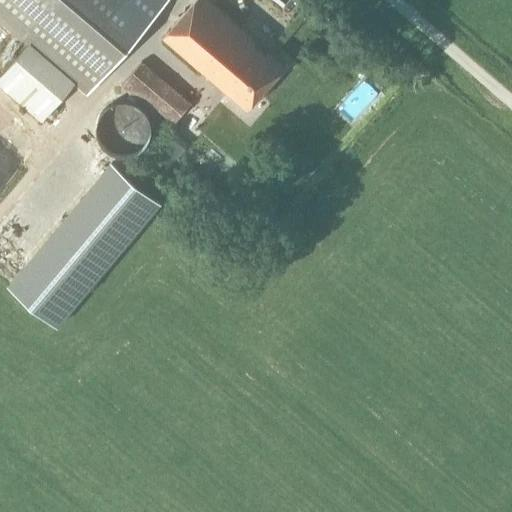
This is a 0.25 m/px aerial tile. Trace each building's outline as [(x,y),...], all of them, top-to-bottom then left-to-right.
[(0,0),(0,18),(21,37),(27,42),(0,73),(0,85),(39,120),(73,81),(86,92),(166,0),(165,0),(0,0)] [(254,40),(208,0),(193,0),(162,37),(246,109),(284,65),(267,51),(264,54),(251,43),(254,40)] [(189,103),(140,61),(120,85),(150,111),(154,106),(173,122),(189,103)] [(114,156),(124,157),(134,155),(142,150),(148,143),(152,134),(152,124),(149,115),(143,107),(135,101),(125,98),(114,100),(105,104),(98,112),(94,122),(94,133),(97,143),(104,151),(114,156)] [(114,157),(10,281),(57,320),(161,197),(114,157)]
